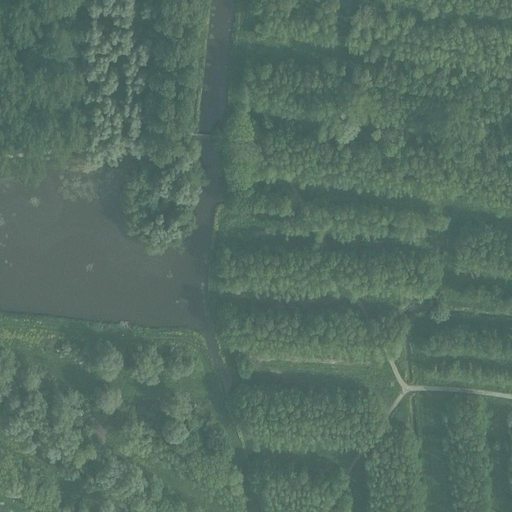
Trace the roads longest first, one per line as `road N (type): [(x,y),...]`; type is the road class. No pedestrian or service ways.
road 1 (track): [(306,223),(222,224),(216,328),(225,361),(368,377),(391,364)]
road 2 (track): [(511,330),(422,323),(419,329),(434,511)]
